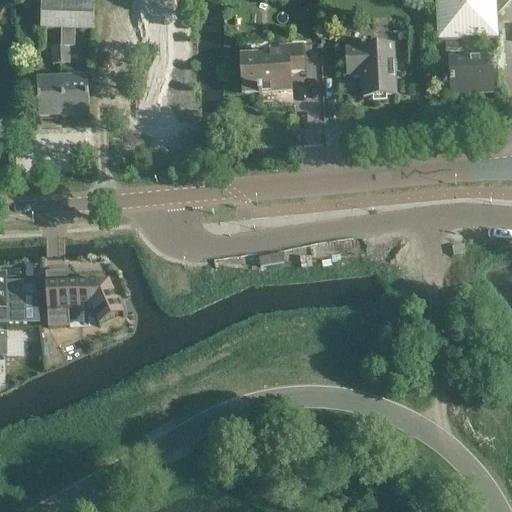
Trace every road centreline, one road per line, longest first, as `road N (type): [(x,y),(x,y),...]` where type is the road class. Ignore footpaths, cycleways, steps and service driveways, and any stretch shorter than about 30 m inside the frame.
road 1 (unknown): [(31,511),(209,417),(284,400),(366,407),(439,440),(503,511)]
road 2 (residential): [(158,199),(511,169)]
road 3 (residential): [(0,214),(158,199)]
